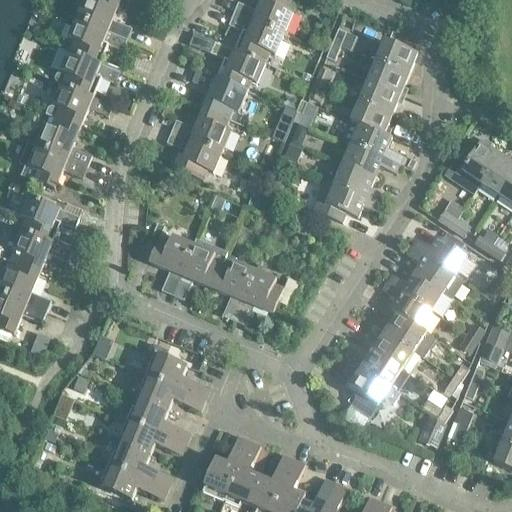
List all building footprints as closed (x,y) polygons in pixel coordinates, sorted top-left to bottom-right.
[(127,43),(132,31),(113,22),(121,3),(114,0),(92,0),(91,2),(86,0),(85,0),(76,23),(127,43)] [(263,0),(258,13),(238,5),(233,17),(284,38),(293,16),(287,13),(291,3),(283,0),(263,0)] [(270,56),(275,58),(284,38),(233,17),(229,27),(243,33),(235,52),(235,53),(266,66),(270,56)] [(101,67),(109,48),(123,53),(127,43),(76,23),(68,43),(74,45),(69,57),(100,69),(101,67)] [(346,35),(338,31),(332,46),(340,49),(346,35)] [(376,65),(409,79),(418,57),(385,43),(376,65)] [(215,44),(210,56),(224,62),(216,81),(247,94),(251,85),(257,87),(266,66),(235,53),(235,52),(215,44)] [(326,60),(334,64),(340,49),(332,46),(326,60)] [(93,100),(101,81),(116,86),(120,75),(101,67),(100,69),(69,57),(61,76),(59,75),(55,78),(54,82),(56,85),(62,88),(93,100)] [(368,85),(400,98),(409,79),(376,65),(368,85)] [(323,90),(329,75),(321,72),(315,86),(323,90)] [(192,84),(212,93),(203,113),(229,123),(233,113),(238,115),(247,94),(216,81),(197,73),(192,84)] [(300,73),(297,78),(307,83),(310,77),(300,73)] [(392,118),(400,98),(368,85),(360,105),(392,118)] [(317,104),(323,90),(315,86),(309,101),(317,104)] [(62,88),(54,109),(48,111),(45,117),(55,121),(80,131),(89,111),(108,119),(113,108),(93,100),(62,88)] [(19,97),(16,104),(21,106),(25,108),(28,101),(19,97)] [(11,101),(8,107),(19,112),(21,106),(16,104),(11,101)] [(384,138),(385,136),(392,118),(360,105),(352,124),(350,123),(350,124),(384,138)] [(196,131),(176,123),(171,136),(221,157),(231,134),(225,132),(229,123),(203,113),(196,131)] [(30,140),(28,146),(37,149),(87,170),(92,158),(73,150),(80,131),(55,121),(50,118),(46,127),(41,128),(36,132),(32,135),(30,140)] [(307,118),(304,128),(315,132),(319,123),(307,118)] [(385,136),(384,138),(350,124),(341,144),(350,148),(399,168),(403,158),(387,152),(392,139),(385,136)] [(207,175),(213,177),(221,157),(171,136),(167,146),(186,154),(178,174),(203,184),(207,175)] [(499,156),(481,145),(474,155),(464,149),(445,178),(474,197),(481,187),(479,186),(499,156)] [(28,146),(19,166),(26,169),(22,179),(30,182),(55,193),(63,173),(83,181),(87,170),(37,149),(28,146)] [(399,168),(350,148),(342,168),(375,181),(380,169),(396,176),(399,168)] [(498,198),(511,176),(511,165),(499,156),(479,186),(481,187),(498,198)] [(263,160),(259,169),(271,174),(275,166),(263,160)] [(334,188),(383,208),(387,198),(370,192),(375,181),(342,168),(334,188)] [(511,176),(498,198),(511,207),(511,176)] [(313,213),(342,225),(346,216),(358,221),(363,209),(379,216),(383,208),(334,188),(325,184),(313,213)] [(20,221),(25,223),(21,234),(52,247),(53,245),(61,226),(75,232),(80,220),(29,199),(20,221)] [(251,199),(248,208),(260,213),(263,204),(251,199)] [(303,215),(301,221),(312,226),(314,219),(303,215)] [(456,224),(443,215),(438,223),(451,231),(456,224)] [(320,223),(316,231),(325,235),(328,226),(320,223)] [(451,231),(464,240),(469,232),(456,224),(451,231)] [(21,234),(13,254),(9,264),(39,277),(48,257),(67,265),(72,253),(53,245),(52,247),(21,234)] [(194,248),(172,239),(170,244),(160,240),(150,266),(170,274),(161,294),(173,298),(194,248)] [(479,239),(474,246),(487,255),(492,247),(479,239)] [(416,241),(411,249),(455,279),(468,259),(438,240),(431,251),(416,241)] [(227,257),(196,244),(194,248),(173,298),(184,303),(192,283),(212,292),(223,266),(227,257)] [(500,263),(505,256),(492,247),(487,255),(500,263)] [(411,249),(406,257),(421,266),(414,277),(443,297),(451,302),(463,284),(455,279),(411,249)] [(51,303),(32,295),(39,277),(9,264),(0,284),(0,296),(46,316),(51,303)] [(212,292),(231,299),(223,319),(234,324),(255,273),(234,264),(231,270),(223,266),(212,292)] [(234,324),(246,328),(254,309),(274,317),(284,292),(274,287),(276,282),(255,273),(234,324)] [(393,277),(387,285),(431,315),(443,297),(414,277),(407,287),(393,277)] [(397,317),(419,333),(420,331),(431,315),(387,285),(382,293),(397,302),(390,313),(396,318),(397,317)] [(489,290),(485,296),(495,301),(501,291),(495,288),(489,290)] [(296,321),(301,297),(290,295),(285,319),(296,321)] [(0,296),(0,331),(1,332),(0,333),(0,340),(9,344),(12,337),(14,338),(22,318),(42,326),(46,316),(0,296)] [(496,320),(506,324),(511,310),(501,307),(496,320)] [(481,314),(478,318),(487,324),(492,315),(487,312),(481,314)] [(390,313),(377,332),(384,336),(413,356),(414,355),(423,361),(436,342),(426,336),(427,336),(420,331),(419,333),(397,317),(396,318),(390,313)] [(485,334),(473,327),(466,338),(478,346),(485,334)] [(502,353),(509,337),(491,330),(485,346),(502,353)] [(413,356),(384,336),(372,354),(401,374),(413,356)] [(459,349),(470,357),(478,346),(466,338),(459,349)] [(485,346),(478,361),(496,368),(502,353),(485,346)] [(204,405),(209,392),(182,381),(187,369),(165,360),(168,353),(152,347),(145,364),(150,366),(145,380),(204,405)] [(102,349),(100,355),(107,357),(109,352),(102,349)] [(360,373),(389,392),(391,390),(401,374),(372,354),(360,373)] [(463,368),(454,381),(461,385),(470,372),(463,368)] [(482,376),(474,372),(468,387),(476,390),(482,376)] [(391,390),(389,392),(360,373),(349,390),(358,397),(352,407),(371,419),(384,401),(393,407),(400,396),(391,390)] [(168,416),(173,403),(200,414),(204,405),(145,380),(139,392),(145,395),(141,404),(168,416)] [(454,381),(445,394),(452,398),(461,385),(454,381)] [(462,401),(470,405),(476,390),(468,387),(462,401)] [(86,409),(109,415),(112,404),(89,398),(86,409)] [(437,421),(442,413),(428,403),(422,411),(437,421)] [(186,449),(191,437),(164,426),(168,416),(141,404),(138,411),(132,409),(126,424),(186,449)] [(442,413),(437,421),(436,422),(444,426),(453,413),(445,408),(442,413)] [(468,430),(474,416),(465,413),(459,427),(468,430)] [(419,443),(436,450),(446,428),(429,420),(419,443)] [(150,459),(155,448),(182,459),(186,449),(126,424),(121,437),(126,439),(123,448),(150,459)] [(453,424),(447,439),(453,441),(462,445),(468,430),(459,427),(453,424)] [(511,428),(510,427),(502,447),(511,451),(511,428)] [(239,440),(228,467),(216,462),(202,495),(224,504),(249,444),(239,440)] [(250,476),(261,449),(249,444),(224,504),(239,510),(241,504),(250,508),(262,481),(250,476)] [(511,473),(511,451),(502,447),(494,466),(511,473)] [(168,493),(173,481),(146,470),(150,459),(123,448),(120,456),(114,453),(108,468),(168,493)] [(283,458),(272,485),(262,481),(250,508),(258,511),(257,511),(273,511),(295,462),(283,458)] [(294,494),(305,467),(295,462),(273,511),(299,511),(303,504),(304,504),(306,499),(294,494)] [(488,467),(486,472),(495,476),(497,471),(488,467)] [(108,468),(102,481),(108,484),(104,492),(132,504),(137,492),(164,503),(168,493),(108,468)] [(325,511),(337,486),(325,482),(314,509),(304,504),(303,504),(299,511),(325,511)] [(338,511),(347,491),(337,486),(325,511),(338,511)] [(378,511),(381,505),(370,500),(364,511),(378,511)]
